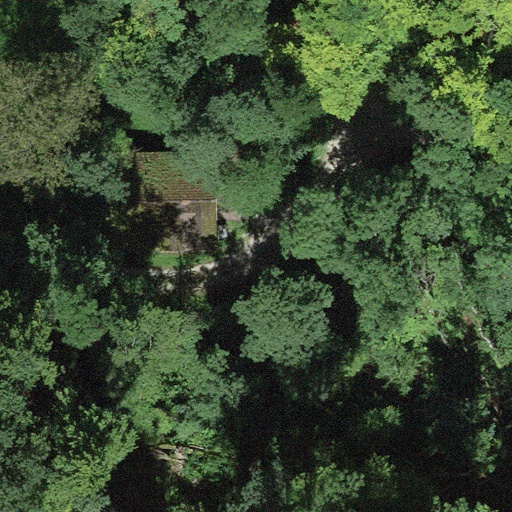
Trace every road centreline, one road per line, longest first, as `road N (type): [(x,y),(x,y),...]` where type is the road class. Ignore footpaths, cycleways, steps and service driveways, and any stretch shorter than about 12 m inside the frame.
road 1 (track): [(0,215),(228,255),(279,156),(275,48)]
road 2 (track): [(511,147),(346,101),(209,0)]
